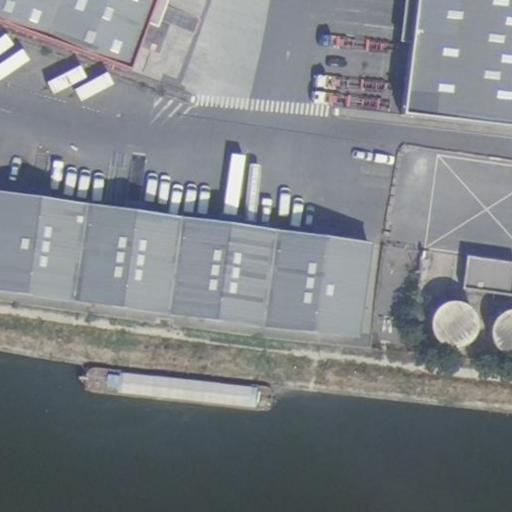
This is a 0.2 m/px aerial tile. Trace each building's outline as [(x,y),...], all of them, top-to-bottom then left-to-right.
[(0,0),(0,26),(125,73),(152,0),(0,0)] [(511,0),(412,0),(398,117),(511,130),(511,0)] [(366,248),(0,196),(0,290),(353,344),(366,248)] [(511,290),(511,267),(465,261),(460,292),(511,299),(511,290)] [(451,355),(461,353),(469,348),(475,340),(477,330),(475,321),(470,313),(462,307),(452,305),(442,307),(434,312),(429,320),(427,330),(428,339),(434,347),(442,353),(451,355)] [(511,363),(511,313),(503,315),(494,320),(489,328),(487,338),(489,347),(494,356),(502,361),(511,363)]
